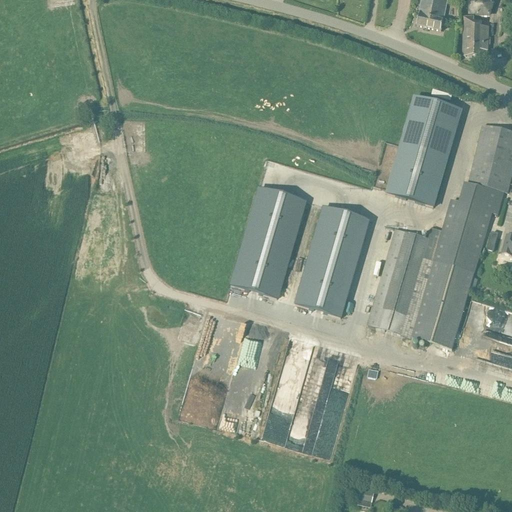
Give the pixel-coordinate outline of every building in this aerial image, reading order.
[(422,0),(417,29),(441,33),(447,0),(422,0)] [(486,0),(481,0),(475,5),(478,16),(489,15),(493,5),(486,0)] [(474,18),(464,17),(462,59),(486,60),(486,53),(488,53),(489,28),(474,28),(474,18)] [(461,112),(415,99),(387,196),(433,209),(461,112)] [(508,196),(511,178),(511,134),(482,127),(468,186),(508,196)] [(432,230),(429,241),(424,260),(475,275),(492,216),(498,217),(504,195),(486,190),(486,192),(465,186),(459,205),(451,203),(442,233),(432,230)] [(258,191),(230,288),(276,302),(304,205),(258,191)] [(322,210),(294,307),(341,320),(369,223),(322,210)] [(475,275),(424,260),(429,241),(395,231),(367,328),(401,338),(411,340),(452,352),(475,275)] [(511,236),(507,236),(502,255),(511,258),(511,255),(511,236)] [(373,495),(360,492),(358,503),(371,506),(373,495)]
